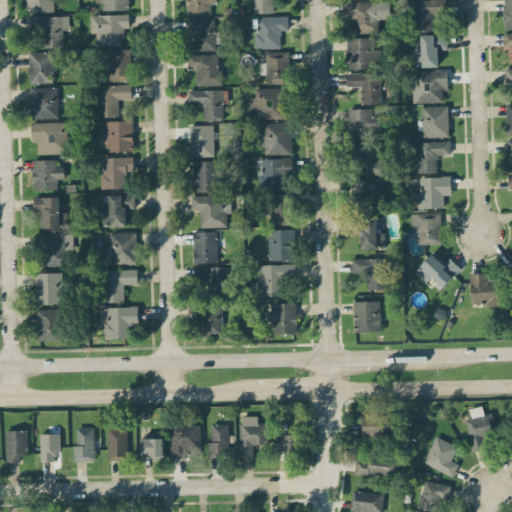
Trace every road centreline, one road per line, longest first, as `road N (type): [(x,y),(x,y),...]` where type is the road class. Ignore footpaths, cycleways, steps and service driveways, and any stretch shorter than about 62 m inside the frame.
road 1 (residential): [(324,511),(329,357),(317,0)]
road 2 (residential): [(12,399),(0,0)]
road 3 (residential): [(159,0),(172,394)]
road 4 (secondary): [(329,357),(0,365)]
road 5 (residential): [(0,489),(326,481)]
road 6 (secondary): [(0,399),(257,392)]
road 7 (residential): [(483,234),(475,0)]
road 8 (secondary): [(329,390),(511,385)]
